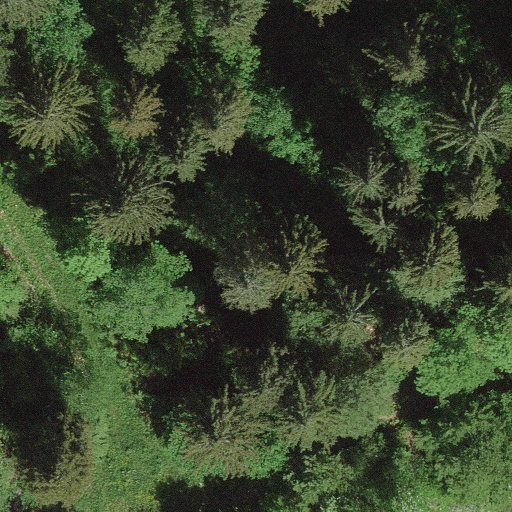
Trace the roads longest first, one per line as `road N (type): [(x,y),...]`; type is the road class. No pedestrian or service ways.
road 1 (track): [(185,511),(324,429),(511,335)]
road 2 (track): [(122,511),(70,352),(0,222)]
